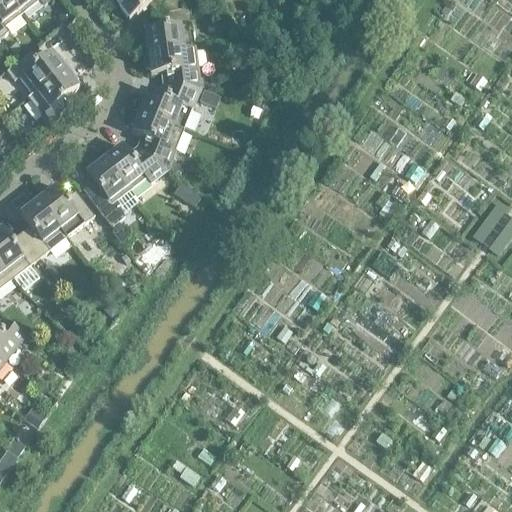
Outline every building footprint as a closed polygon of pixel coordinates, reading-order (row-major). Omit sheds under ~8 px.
[(5,31),(22,17),(8,0),(0,0),(0,42),(9,36),(5,31)] [(8,0),(22,17),(40,3),(43,9),(53,1),(52,0),(8,0)] [(121,0),(115,5),(129,23),(152,5),(159,13),(156,15),(158,19),(188,6),(183,0),(121,0)] [(276,0),(275,7),(309,13),(311,0),(276,0)] [(194,50),(188,6),(158,19),(159,21),(163,20),(164,31),(144,34),(145,40),(141,41),(143,57),(194,50)] [(16,46),(9,51),(14,57),(21,52),(16,46)] [(485,58),(496,66),(504,55),(493,47),(485,58)] [(194,50),(143,57),(145,72),(150,72),(150,78),(165,76),(167,88),(168,89),(200,93),(200,92),(210,91),(209,80),(199,82),(198,81),(194,50)] [(32,98),(68,70),(59,58),(55,60),(51,55),(35,67),(28,58),(6,75),(14,84),(19,80),(32,98)] [(49,129),(70,113),(63,103),(79,91),(75,86),(78,83),(68,70),(32,98),(27,101),(49,129)] [(200,93),(168,89),(167,91),(171,92),(167,102),(148,94),(146,100),(142,99),(136,113),(184,133),(200,93)] [(136,113),(130,128),(134,130),(131,136),(150,144),(146,153),(142,152),(141,153),(167,173),(176,176),(179,168),(171,164),(184,133),(136,113)] [(167,173),(141,153),(140,155),(142,158),(134,164),(122,149),(116,153),(114,149),(101,159),(129,195),(146,181),(150,186),(167,173)] [(89,200),(112,230),(125,220),(120,206),(117,204),(129,195),(101,159),(89,169),(91,172),(86,176),(98,192),(89,200)] [(48,190),(35,200),(67,241),(94,219),(78,198),(68,205),(56,190),(50,194),(48,190)] [(196,195),(189,206),(191,208),(194,210),(202,199),(199,197),(196,195)] [(32,233),(23,240),(39,262),(67,241),(35,200),(23,210),(25,213),(20,217),(32,233)] [(0,267),(12,283),(39,262),(23,240),(13,248),(1,232),(0,232),(0,267)] [(0,292),(12,283),(0,267),(0,292)] [(307,296),(296,313),(307,320),(318,303),(307,296)] [(109,309),(109,316),(112,320),(120,313),(112,305),(109,309)] [(0,360),(6,364),(25,340),(2,323),(0,325),(0,360)] [(32,411),(24,421),(37,431),(45,421),(32,411)] [(14,441),(6,452),(17,461),(25,450),(14,441)] [(421,476),(413,491),(425,497),(432,481),(421,476)]
